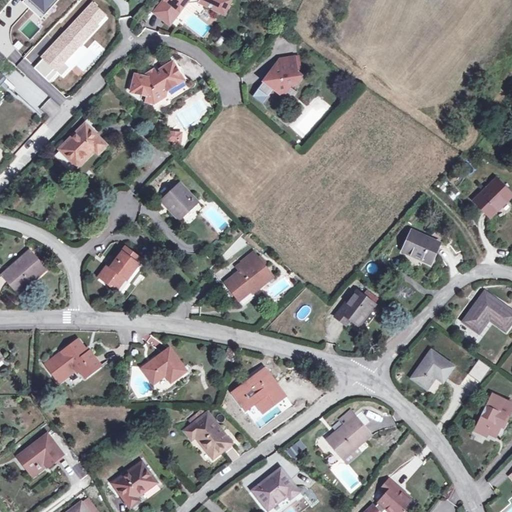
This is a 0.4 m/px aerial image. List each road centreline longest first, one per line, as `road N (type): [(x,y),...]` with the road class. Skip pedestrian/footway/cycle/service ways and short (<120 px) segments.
road 1 (residential): [(230,93),(202,56),(165,41),(127,43),(0,185)]
road 2 (residential): [(363,375),(219,334),(75,322)]
road 3 (residential): [(363,375),(187,511)]
road 4 (residential): [(511,273),(472,270),(438,296),(400,352),(363,375)]
road 5 (residential): [(476,511),(446,452),(363,375)]
